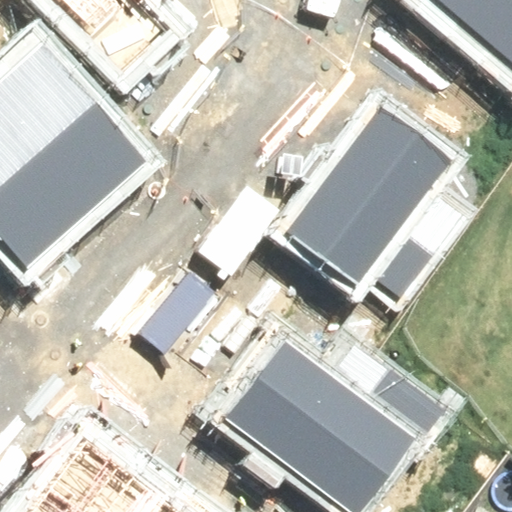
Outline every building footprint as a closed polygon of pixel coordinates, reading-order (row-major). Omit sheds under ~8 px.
[(32,0),(111,87),(156,47),(132,20),(154,0),(32,0)] [(511,0),(394,0),(511,90),(511,88),(511,0)] [(12,57),(0,69),(0,256),(18,274),(124,169),(12,57)] [(331,164),(275,239),(350,294),(375,261),(396,276),(477,166),(360,81),(310,149),(331,164)] [(229,388),(209,416),(340,511),(369,511),(443,411),(343,339),(329,358),(246,297),(196,364),(229,388)] [(181,511),(82,436),(23,511),(181,511)]
